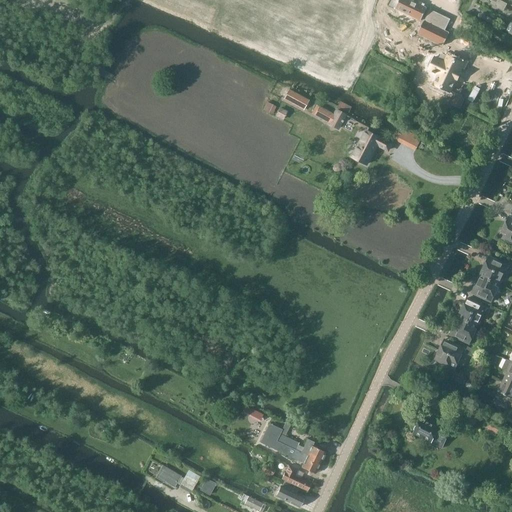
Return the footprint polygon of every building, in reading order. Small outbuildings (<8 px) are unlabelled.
[(395,7),(395,8),(421,20),(427,8),(410,0),(392,0),(390,4),(395,7)] [(496,26),(498,22),(484,15),(482,19),(496,26)] [(449,34),(424,22),(418,35),(443,47),(449,34)] [(464,64),(447,55),(446,58),(441,56),(439,59),(435,57),(434,59),(432,57),(428,66),(430,68),(429,69),(434,71),(433,72),(435,73),(436,72),(438,74),(433,84),(434,85),(433,87),(442,91),(443,89),(450,92),(456,80),(457,80),(461,72),(460,71),(464,64)] [(303,112),(309,102),(288,91),(283,101),(303,112)] [(459,109),(464,99),(456,95),(451,105),(459,109)] [(276,106),(266,102),(263,110),(272,114),(276,106)] [(319,107),(314,116),(326,122),(326,121),(330,123),(329,125),(337,129),(345,115),(336,110),(333,116),(330,115),(331,113),(319,107)] [(283,121),(288,113),(280,109),(275,117),(283,121)] [(404,129),(404,130),(398,140),(398,141),(409,147),(416,135),(404,129)] [(388,150),(391,144),(367,131),(353,157),(366,164),(377,144),(388,150)] [(338,164),(333,166),(332,170),(336,172),(340,170),(342,168),(341,165),(338,164)] [(511,242),(511,218),(509,217),(500,237),(511,242)] [(499,284),(508,266),(488,257),(480,274),(499,284)] [(491,301),(499,284),(480,274),(472,292),(491,301)] [(478,325),(486,307),(467,298),(459,316),(478,325)] [(469,343),(478,325),(459,316),(450,334),(469,343)] [(455,369),(464,349),(445,339),(435,359),(455,369)] [(468,347),(465,353),(477,359),(480,353),(468,347)] [(511,372),(511,361),(506,359),(502,368),(508,371),(511,372)] [(511,372),(508,371),(503,381),(511,385),(511,372)] [(511,404),(511,385),(503,381),(496,397),(511,404)] [(14,411),(16,405),(9,402),(6,408),(14,411)] [(243,413),(254,419),(257,412),(246,406),(243,413)] [(473,425),(479,414),(466,407),(460,418),(473,425)] [(298,423),(300,419),(289,415),(288,420),(298,423)] [(430,423),(421,418),(418,425),(415,426),(414,428),(415,431),(414,432),(432,440),(431,443),(441,448),(451,429),(431,420),(430,423)] [(255,434),(259,427),(243,419),(239,427),(255,434)] [(495,434),(500,426),(491,420),(486,429),(495,434)] [(273,439),(272,441),(276,443),(295,452),(298,445),(299,443),(280,435),(277,441),(273,439)] [(304,447),(300,454),(319,463),(320,461),(324,452),(316,449),(316,448),(316,447),(315,447),(313,445),(314,443),(307,440),(304,447)] [(272,441),(269,447),(273,449),(297,460),(304,463),(302,468),(314,474),(319,463),(300,454),(295,452),(276,443),(272,441)] [(162,465),(155,478),(173,489),(176,483),(191,492),(200,477),(189,471),(184,479),(181,477),(181,476),(162,465)] [(270,479),(274,471),(263,465),(259,474),(270,479)] [(281,480),(280,483),(283,485),(284,485),(285,485),(289,487),(290,484),(306,491),(310,484),(300,480),(294,477),(297,471),(288,466),(281,480)] [(280,487),(275,496),(285,501),(299,507),(303,499),(303,498),(296,494),(297,491),(291,488),(289,487),(285,485),(284,485),(283,485),(282,488),(280,487)] [(261,511),(265,505),(243,494),(240,499),(243,500),(242,502),(261,511)]
